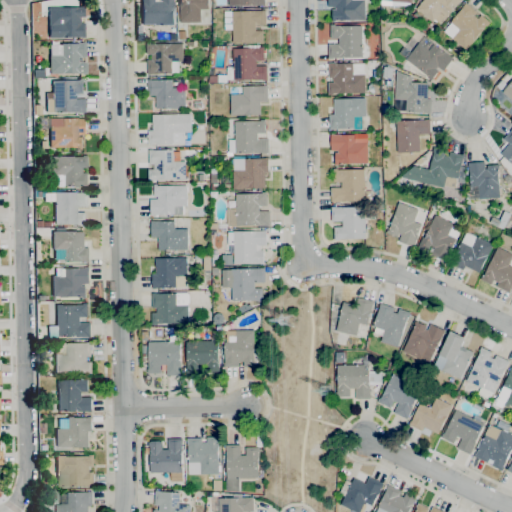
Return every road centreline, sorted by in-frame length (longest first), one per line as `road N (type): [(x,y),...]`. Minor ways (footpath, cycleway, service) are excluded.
road 1 (residential): [(16,0),(27,475),(13,511)]
road 2 (residential): [(115,0),(122,511)]
road 3 (residential): [(294,0),(303,263),(399,278),(511,331)]
road 4 (residential): [(511,506),(361,437)]
road 5 (residential): [(120,412),(246,407)]
